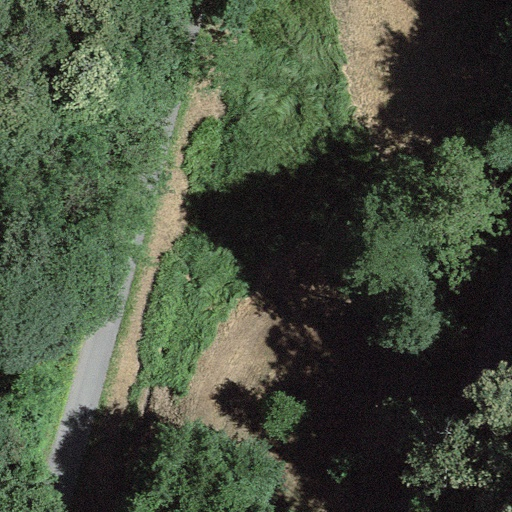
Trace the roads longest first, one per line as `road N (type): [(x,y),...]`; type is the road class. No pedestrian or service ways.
road 1 (residential): [(35,511),(172,0)]
road 2 (unclassified): [(425,511),(442,489),(511,309)]
